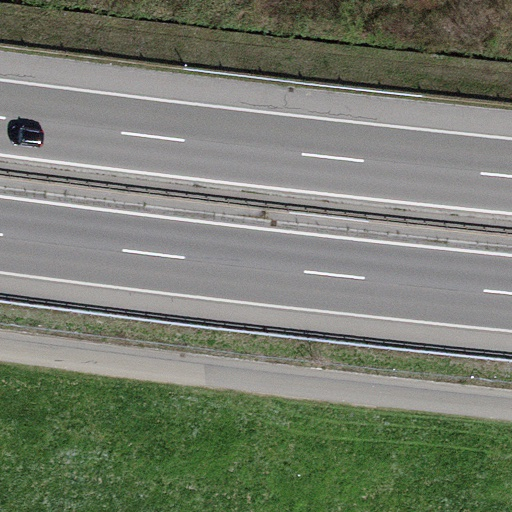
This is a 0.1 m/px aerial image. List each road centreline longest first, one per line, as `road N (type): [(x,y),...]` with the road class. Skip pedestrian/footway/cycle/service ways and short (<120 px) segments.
road 1 (track): [(511,406),(0,346)]
road 2 (motorway): [(511,174),(0,115)]
road 3 (motorway): [(0,238),(511,295)]
